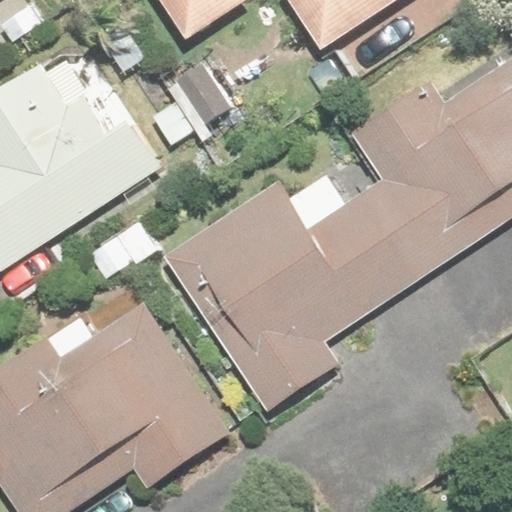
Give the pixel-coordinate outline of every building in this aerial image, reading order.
[(0,0),(0,47),(5,44),(0,35),(0,5),(8,0),(0,0)] [(170,0),(199,45),(262,5),(258,0),(299,0),(335,55),(420,0),(170,0)] [(170,175),(89,50),(0,107),(0,254),(14,276),(170,175)] [(511,52),(368,148),(393,186),(355,210),(335,179),(308,198),(297,182),(176,262),(278,417),(350,370),(335,347),(511,231),(511,52)] [(237,439),(155,313),(102,348),(88,327),(0,384),(0,424),(9,438),(0,444),(0,468),(28,511),(89,511),(147,474),(158,491),(237,439)]
